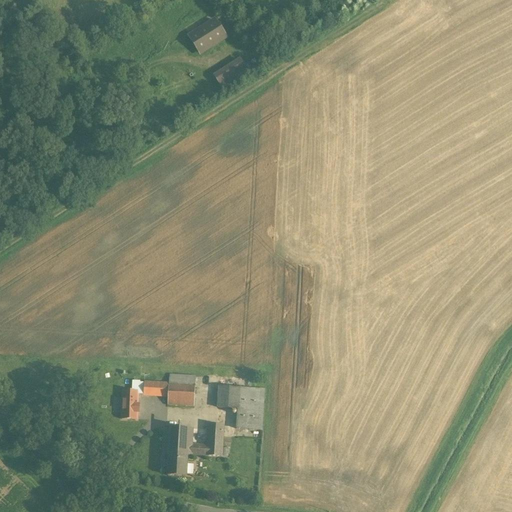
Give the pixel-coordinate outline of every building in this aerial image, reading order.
[(225,38),(214,21),(189,37),(200,54),(225,38)] [(248,74),(239,60),(213,76),(222,90),(248,74)] [(168,385),(140,383),(140,392),(140,395),(167,397),(167,404),(193,406),(195,378),(168,376),(168,385)] [(265,391),(220,388),(219,409),(238,410),(237,429),(263,431),(265,391)] [(140,395),(140,392),(125,391),(123,419),(138,420),(140,395)] [(170,454),(189,455),(193,455),(228,456),(229,448),(223,448),(224,427),(211,426),(210,447),(193,446),(194,431),(168,430),(166,453),(170,454)] [(189,455),(170,454),(169,475),(188,476),(189,455)]
